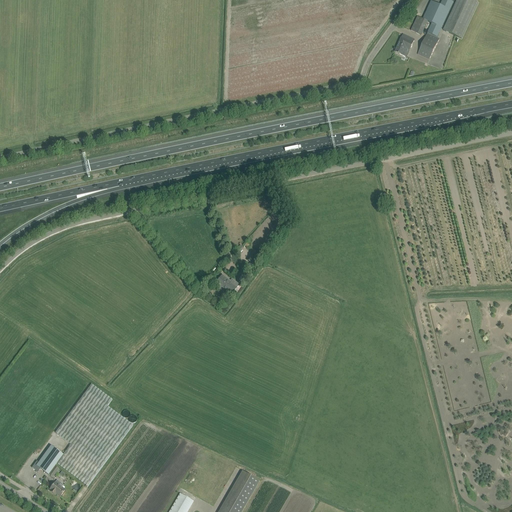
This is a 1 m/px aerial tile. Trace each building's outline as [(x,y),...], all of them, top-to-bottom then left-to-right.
[(432,24),(428,33),(437,38),(454,2),(448,0),(442,0),(440,6),(431,1),(423,20),(428,22),(432,24)] [(457,0),(456,4),(444,31),(462,39),(479,3),(473,0),(457,0)] [(427,24),(428,22),(423,20),(418,17),(417,19),(411,31),(421,36),(427,24)] [(437,38),(428,33),(418,55),(429,60),(440,39),(437,38)] [(398,45),(395,53),(407,58),(410,51),(415,40),(403,35),(398,45)] [(253,252),(247,260),(250,263),(247,267),(252,270),(261,258),(257,255),(253,252)] [(216,283),(221,286),(232,294),(239,285),(233,280),(230,284),(226,281),(221,277),(216,283)] [(87,488),(88,487),(133,425),(107,407),(112,400),(91,385),(56,433),(71,445),(57,464),(86,485),(85,487),(87,488)] [(38,472),(40,469),(48,475),(63,455),(51,446),(39,463),(37,461),(32,468),(38,472)] [(218,511),(242,511),(260,482),(242,471),(218,511)] [(51,490),(50,491),(55,495),(56,494),(60,497),(65,490),(59,485),(60,484),(57,481),(53,486),(50,490),(51,490)] [(169,511),(187,511),(194,502),(180,494),(169,511)]
